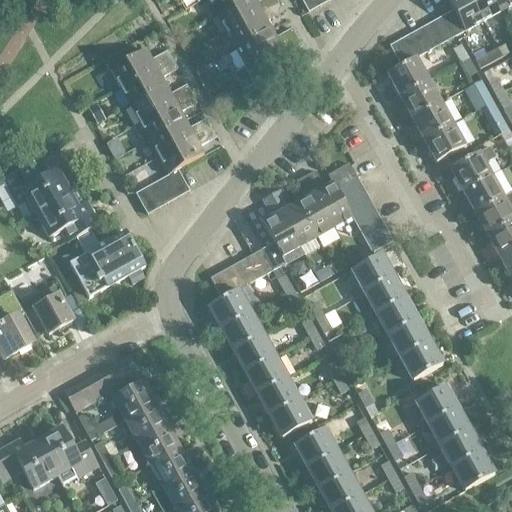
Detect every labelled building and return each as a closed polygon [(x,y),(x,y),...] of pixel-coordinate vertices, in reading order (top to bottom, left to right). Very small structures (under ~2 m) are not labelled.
[(208,0),(206,1),(216,19),(250,0),(208,0)] [(250,0),(216,19),(225,37),(277,8),(272,0),(269,0),(256,7),(252,0),(250,0)] [(319,11),(312,0),(298,0),(308,17),(319,11)] [(312,0),(319,11),(329,5),(326,0),(312,0)] [(453,15),(465,36),(483,26),(468,0),(446,0),(446,1),(453,15)] [(468,0),(483,26),(500,16),(490,0),(468,0)] [(511,0),(490,0),(500,16),(511,9),(511,0)] [(225,37),(235,54),(271,34),(266,26),(282,17),(277,8),(225,37)] [(454,42),(465,36),(453,15),(443,21),(454,42)] [(454,42),(443,21),(432,27),(443,48),(454,42)] [(443,48),(432,27),(421,33),(433,54),(443,48)] [(235,54),(244,72),(296,43),(291,33),(275,42),(271,34),(235,54)] [(433,54),(421,33),(411,39),(422,60),(433,54)] [(411,66),(417,63),(422,60),(411,39),(400,45),(411,66)] [(301,51),(296,43),(244,72),(254,89),(290,69),(285,60),(301,51)] [(401,72),(411,66),(400,45),(389,51),(401,72)] [(461,67),(469,63),(460,47),(452,51),(461,67)] [(497,51),(476,64),(480,71),(502,58),(497,51)] [(109,74),(119,92),(171,63),(167,56),(150,64),(145,55),(109,74)] [(191,63),(196,72),(206,67),(201,58),(191,63)] [(119,92),(129,109),(164,90),(160,83),(176,73),(171,63),(119,92)] [(388,79),(400,101),(429,85),(417,63),(411,66),(401,72),(388,79)] [(469,63),(461,67),(468,80),(476,75),(469,63)] [(213,76),(203,81),(207,88),(217,83),(213,76)] [(495,99),(504,94),(496,80),(488,85),(495,99)] [(412,123),(441,107),(429,85),(400,101),(412,123)] [(129,109),(138,127),(190,99),(185,91),(169,100),(164,90),(129,109)] [(475,116),(493,106),(484,91),(477,96),(484,109),(474,115),(475,116)] [(224,94),(214,100),(218,107),(228,102),(224,94)] [(504,94),(495,99),(503,112),(511,107),(504,94)] [(138,127),(148,145),(182,126),(178,117),(195,108),(190,99),(138,127)] [(96,125),(98,125),(105,121),(95,104),(87,109),(96,125)] [(493,106),(475,116),(482,128),(500,118),(493,106)] [(424,144),(453,128),(441,107),(412,123),(424,144)] [(148,145),(157,162),(209,134),(204,125),(187,134),(182,126),(148,145)] [(453,128),(424,144),(437,167),(466,151),(453,128)] [(167,180),(177,175),(201,161),(196,152),(213,142),(209,134),(157,162),(167,180)] [(462,196),(492,179),(484,166),(495,160),(490,151),(480,157),(449,173),(462,196)] [(147,167),(132,176),(141,191),(156,183),(147,167)] [(328,180),(332,187),(323,193),(314,177),(306,182),(333,232),(351,222),(348,215),(342,205),(336,195),(358,182),(350,168),(328,180)] [(29,204),(37,217),(70,199),(57,175),(37,185),(31,174),(6,188),(18,210),(29,204)] [(177,175),(167,180),(166,180),(178,202),(189,196),(177,175)] [(492,179),(462,196),(474,218),(504,201),(492,179)] [(155,186),(168,208),(178,202),(166,180),(155,186)] [(297,208),(316,241),(333,232),(306,182),(296,187),(305,203),(297,208)] [(342,205),(364,193),(358,182),(336,195),(342,205)] [(144,192),(157,214),(168,208),(155,186),(144,192)] [(157,214),(144,192),(133,198),(146,220),(157,214)] [(348,215),(369,204),(364,193),(342,205),(348,215)] [(316,241),(297,208),(289,212),(280,196),(271,200),(299,251),(316,241)] [(78,213),(70,199),(37,217),(50,241),(61,235),(67,246),(98,228),(87,208),(78,213)] [(263,227),(274,248),(285,269),(303,258),(300,253),(299,251),(271,200),(262,205),(271,223),(263,227)] [(511,215),(504,201),(474,218),(486,239),(511,224),(511,215)] [(354,225),(375,214),(369,204),(348,215),(351,222),(352,221),(354,225)] [(360,236),(381,225),(375,214),(354,225),(360,236)] [(511,224),(486,239),(498,261),(511,252),(511,224)] [(366,246),(386,235),(381,225),(360,236),(366,246)] [(145,271),(125,235),(69,268),(88,303),(128,280),(133,289),(145,282),(140,273),(145,271)] [(386,235),(366,246),(366,247),(366,248),(371,258),(392,246),(386,235)] [(274,275),(285,269),(274,248),(263,253),(274,275)] [(347,254),(353,266),(362,261),(357,253),(353,251),(347,254)] [(511,252),(498,261),(510,282),(511,281),(511,252)] [(274,275),(263,253),(252,259),(264,280),(274,275)] [(264,280),(252,259),(242,265),(253,286),(264,280)] [(365,298),(394,282),(381,260),(353,276),(365,298)] [(253,286),(242,265),(231,270),(242,292),(253,286)] [(319,285),(333,277),(329,268),(314,275),(319,285)] [(232,298),(239,294),(242,292),(231,270),(220,276),(232,298)] [(292,285),(296,293),(314,283),(310,275),(292,285)] [(222,303),(232,298),(220,276),(209,282),(222,303)] [(285,297),(293,293),(285,278),(276,282),(285,297)] [(394,282),(365,298),(377,320),(406,304),(394,282)] [(31,303),(20,309),(25,318),(34,313),(48,338),(73,324),(54,290),(40,298),(45,305),(36,310),(31,303)] [(293,293),(285,297),(291,310),(300,305),(293,293)] [(25,318),(20,309),(12,294),(0,300),(0,309),(8,325),(0,330),(0,356),(4,363),(32,347),(18,322),(25,318)] [(78,294),(73,297),(79,309),(84,305),(78,294)] [(209,310),(221,333),(251,316),(239,294),(232,298),(222,303),(209,310)] [(434,309),(442,325),(461,315),(453,299),(434,309)] [(317,325),(326,320),(317,304),(308,309),(317,325)] [(406,304),(377,320),(389,342),(418,326),(406,304)] [(251,316),(221,333),(233,354),(263,338),(251,316)] [(326,320),(317,325),(324,337),(333,332),(326,320)] [(309,340),(317,335),(310,321),(301,326),(309,340)] [(418,326),(389,342),(401,363),(430,347),(418,326)] [(317,335),(309,340),(317,354),(325,349),(317,335)] [(263,338),(233,354),(246,376),(275,359),(263,338)] [(341,366),(350,361),(341,347),(333,352),(341,366)] [(430,347),(401,363),(414,386),(442,370),(430,347)] [(275,359),(246,376),(258,398),(287,381),(275,359)] [(118,366),(129,386),(140,380),(128,360),(118,366)] [(350,361),(341,366),(348,380),(358,375),(350,361)] [(333,383),(341,378),(334,364),(325,369),(333,383)] [(107,372),(118,392),(129,386),(118,366),(107,372)] [(96,378),(107,398),(118,392),(107,372),(96,378)] [(86,384),(97,404),(107,398),(96,378),(86,384)] [(341,378),(333,383),(341,397),(349,392),(341,378)] [(287,381),(258,398),(270,419),(299,403),(287,381)] [(75,390),(86,410),(97,404),(86,384),(75,390)] [(125,424),(161,403),(153,389),(147,393),(142,385),(113,401),(118,412),(111,416),(112,419),(93,429),(85,416),(77,420),(90,443),(125,424)] [(428,428),(458,412),(445,389),(416,406),(428,428)] [(86,410),(75,390),(64,396),(75,416),(86,410)] [(374,406),(366,392),(357,396),(365,411),(374,406)] [(137,446),(167,429),(155,408),(162,404),(161,403),(125,424),(137,446)] [(299,403),(270,419),(282,441),(312,425),(299,403)] [(441,450),(470,434),(458,412),(428,428),(441,450)] [(364,439),(372,434),(364,420),(356,425),(364,439)] [(149,468),(179,451),(167,429),(137,446),(149,468)] [(38,444),(57,479),(71,472),(77,482),(99,470),(84,443),(73,449),(62,430),(38,444)] [(307,470),(337,454),(324,431),(295,448),(307,470)] [(387,450),(396,446),(388,431),(379,436),(387,450)] [(372,434),(364,439),(372,453),(380,448),(372,434)] [(453,472),(482,455),(470,434),(441,450),(453,472)] [(0,454),(0,459),(11,480),(22,474),(33,493),(57,479),(38,444),(24,452),(20,443),(0,454)] [(102,465),(110,461),(101,444),(93,448),(102,465)] [(396,446),(387,450),(395,464),(404,460),(396,446)] [(179,451),(149,468),(162,490),(193,472),(191,473),(179,451)] [(319,492),(349,476),(337,454),(307,470),(319,492)] [(482,455),(453,472),(465,494),(494,478),(482,455)] [(11,480),(0,459),(0,483),(1,486),(11,480)] [(110,461),(102,465),(111,481),(119,477),(110,461)] [(388,482),(396,478),(389,463),(380,468),(388,482)] [(174,511),(210,492),(198,470),(193,472),(162,490),(174,511)] [(411,494),(420,489),(412,475),(403,480),(411,494)] [(330,511),(333,511),(361,497),(349,476),(319,492),(330,511)] [(396,478),(388,482),(396,496),(404,492),(396,478)] [(127,509),(135,505),(125,488),(117,492),(127,509)] [(420,489),(411,494),(419,508),(428,503),(420,489)] [(221,511),(210,492),(174,511),(173,511),(221,511)] [(368,511),(361,497),(333,511),(368,511)]
